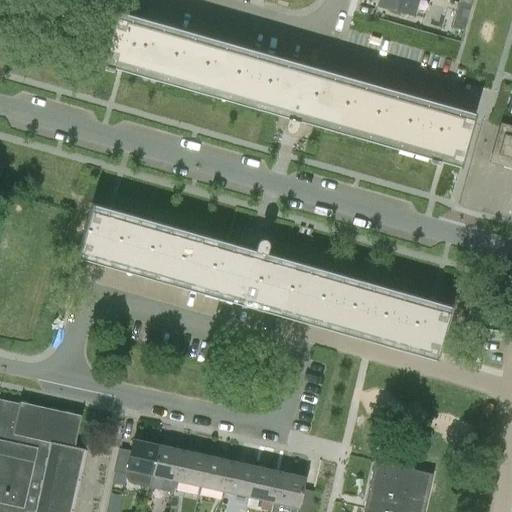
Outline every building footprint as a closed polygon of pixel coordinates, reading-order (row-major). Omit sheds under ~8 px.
[(416,0),(377,0),(376,4),(413,14),(416,0)] [(463,29),(468,14),(470,5),(458,2),(451,25),(463,29)] [(440,153),(445,154),(447,155),(461,159),(473,117),(306,70),(113,14),(101,56),(119,61),(124,63),(268,104),(280,107),(275,125),(290,129),(309,135),(314,117),(326,120),(440,153)] [(511,127),(502,125),(491,160),(511,165),(511,127)] [(437,352),(449,310),(434,306),(428,304),(283,263),(270,259),(275,242),(258,237),(242,233),(237,250),(226,247),(113,214),(105,212),(90,208),(78,250),(243,297),(437,352)] [(0,511),(69,511),(84,447),(74,445),(81,414),(19,401),(18,403),(0,399),(0,511)] [(113,470),(126,473),(125,475),(129,482),(148,486),(151,473),(152,473),(158,444),(133,438),(130,450),(118,447),(113,470)] [(182,449),(158,444),(152,473),(163,476),(160,490),(173,493),(176,479),(175,479),(182,449)] [(182,449),(175,479),(176,479),(199,484),(206,454),(182,449)] [(224,490),(230,460),(206,454),(199,484),(224,490)] [(248,495),(255,465),(230,460),(224,490),(248,495)] [(364,508),(362,511),(423,511),(432,473),(374,460),(365,500),(364,508)] [(272,500),(278,471),(255,465),(248,495),(272,500)] [(308,511),(313,491),(301,488),(304,476),(278,471),(272,500),(296,506),(295,511),(300,511),(308,511)]
